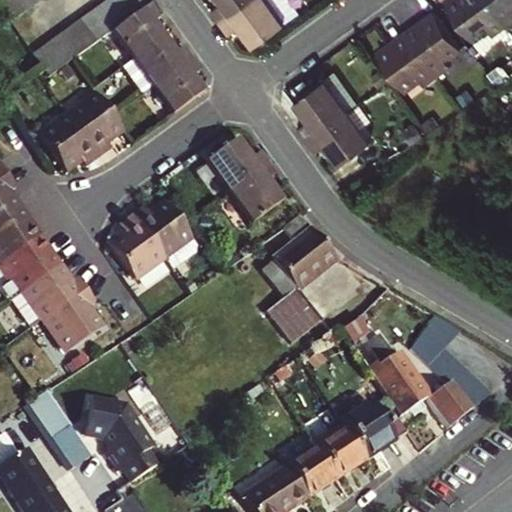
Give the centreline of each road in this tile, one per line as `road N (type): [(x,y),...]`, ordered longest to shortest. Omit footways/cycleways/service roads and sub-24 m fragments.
road 1 (residential): [(241,93),(346,229),(511,331)]
road 2 (residential): [(61,225),(241,93)]
road 3 (residential): [(241,93),(372,0)]
